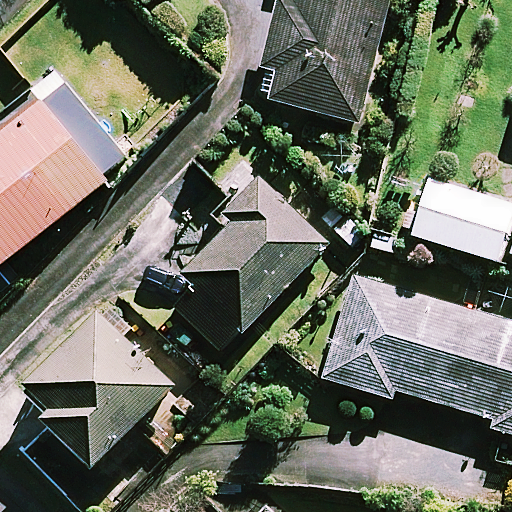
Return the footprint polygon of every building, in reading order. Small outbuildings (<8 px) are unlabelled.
[(299,0),(297,9),(283,6),(266,75),(281,79),(274,107),(360,128),(391,0),(299,0)] [(0,274),(105,186),(40,108),(0,141),(0,274)] [(240,166),(218,190),(229,200),(213,217),(229,231),(187,276),(200,289),(177,313),(225,358),(328,248),(240,166)] [(511,217),(511,211),(432,187),(415,241),(497,266),(511,217)] [(511,328),(357,282),(326,383),(394,403),(396,395),(494,424),(492,433),(511,438),(511,328)] [(177,388),(105,318),(60,365),(52,357),(20,390),(50,420),(43,427),(93,475),(177,388)]
